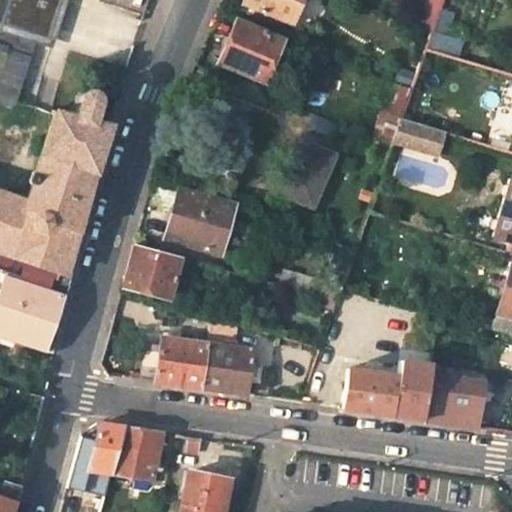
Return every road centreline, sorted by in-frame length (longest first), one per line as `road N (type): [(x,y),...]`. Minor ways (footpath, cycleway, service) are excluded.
road 1 (unclassified): [(511,458),(70,389)]
road 2 (unclassified): [(194,0),(70,389)]
road 3 (unclassified): [(36,511),(70,389)]
